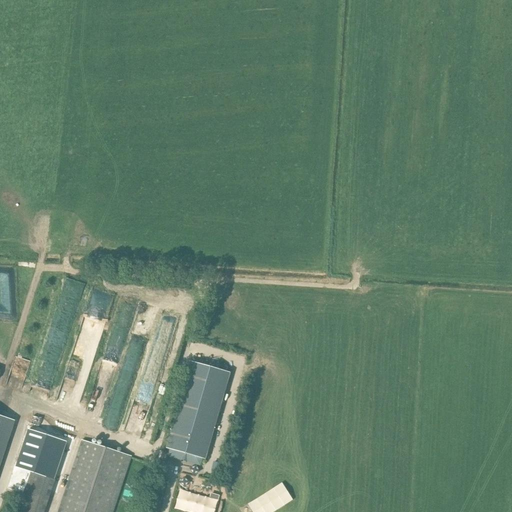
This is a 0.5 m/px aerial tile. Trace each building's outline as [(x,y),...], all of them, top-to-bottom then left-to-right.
[(184,422),(214,431),(230,373),(192,362),(177,411),(187,414),(184,422)] [(206,459),(214,431),(184,422),(187,414),(177,411),(167,448),(206,459)] [(0,462),(14,421),(0,416),(0,462)] [(44,511),(49,498),(55,480),(43,476),(53,446),(65,450),(67,442),(43,434),(24,490),(17,511),(44,511)] [(113,511),(132,456),(81,440),(57,511),(113,511)] [(213,511),(214,508),(218,509),(220,499),(178,489),(173,509),(185,511),(213,511)]
